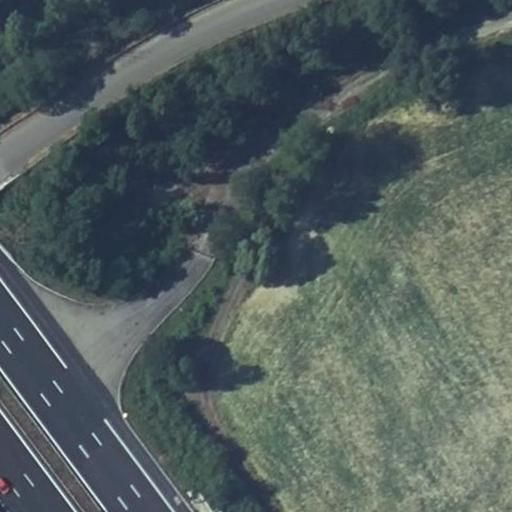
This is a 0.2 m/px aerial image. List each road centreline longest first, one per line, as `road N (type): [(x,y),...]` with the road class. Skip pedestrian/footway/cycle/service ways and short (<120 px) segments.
road 1 (track): [(290,128),(316,165),(216,414),(228,448),(278,511)]
road 2 (tertiary): [(21,155),(235,22),(310,0)]
road 3 (motorway): [(142,511),(0,320)]
